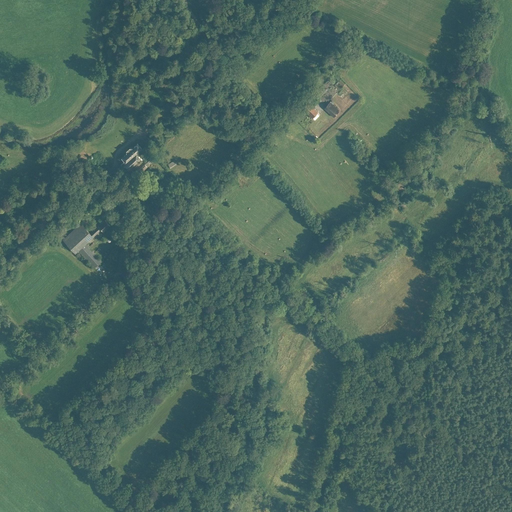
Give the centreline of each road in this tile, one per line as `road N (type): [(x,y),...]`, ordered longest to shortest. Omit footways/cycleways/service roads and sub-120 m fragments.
road 1 (track): [(280,283),(362,358),(315,511)]
road 2 (unclassified): [(110,170),(115,152),(288,0)]
road 3 (track): [(362,358),(511,494)]
